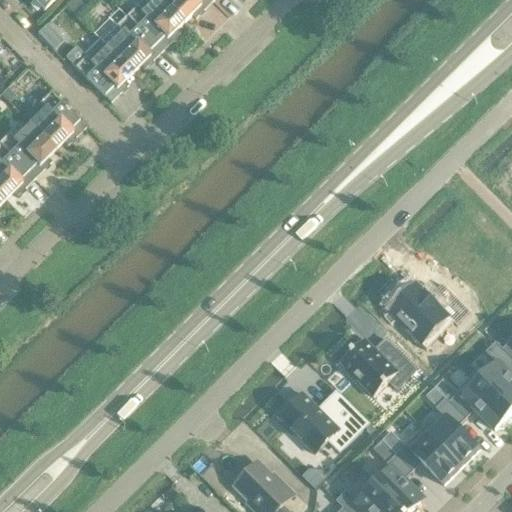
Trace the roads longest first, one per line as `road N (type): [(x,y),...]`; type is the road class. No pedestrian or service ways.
road 1 (secondary): [(435,103),(4,511)]
road 2 (residential): [(100,511),(511,103)]
road 3 (residential): [(129,155),(288,0)]
road 4 (residential): [(129,155),(0,24)]
road 5 (residential): [(0,286),(129,155)]
road 6 (secondary): [(511,4),(435,103)]
